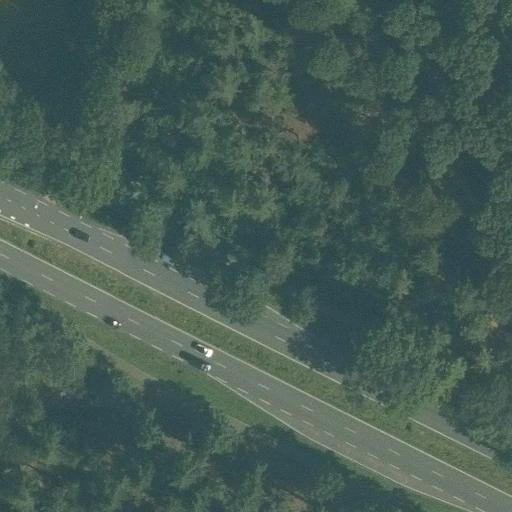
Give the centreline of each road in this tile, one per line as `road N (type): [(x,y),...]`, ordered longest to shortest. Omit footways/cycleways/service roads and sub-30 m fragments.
road 1 (primary): [(511,454),(0,196)]
road 2 (primary): [(0,254),(511,511)]
road 3 (track): [(130,0),(63,183),(0,314)]
